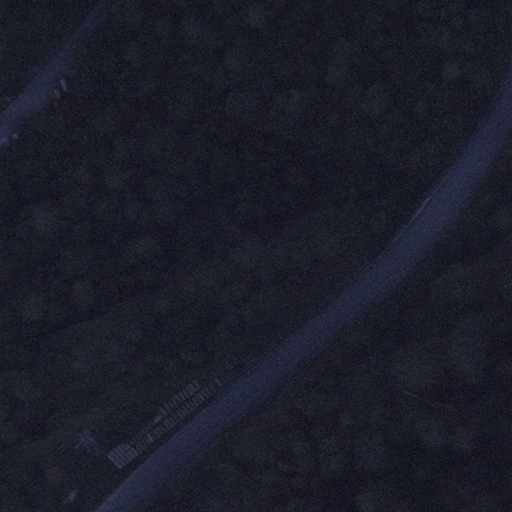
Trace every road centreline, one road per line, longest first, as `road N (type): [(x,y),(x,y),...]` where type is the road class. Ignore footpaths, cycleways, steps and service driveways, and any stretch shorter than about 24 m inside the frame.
road 1 (unclassified): [(511,99),(476,168),(413,252),(115,511)]
road 2 (unclassified): [(123,0),(0,136)]
